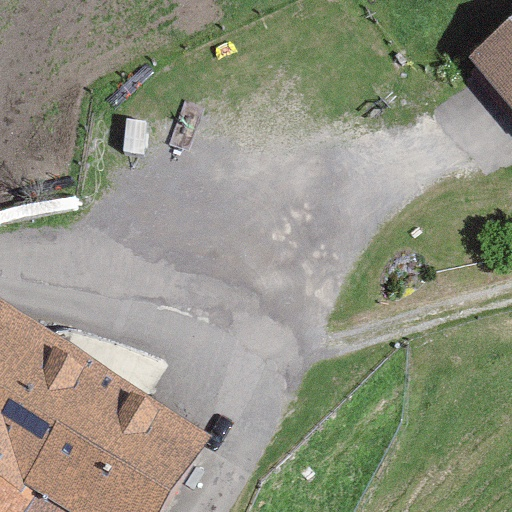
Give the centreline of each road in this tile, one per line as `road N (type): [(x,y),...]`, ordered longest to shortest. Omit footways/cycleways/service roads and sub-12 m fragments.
road 1 (track): [(511,279),(222,355)]
road 2 (track): [(237,511),(268,443),(289,338)]
